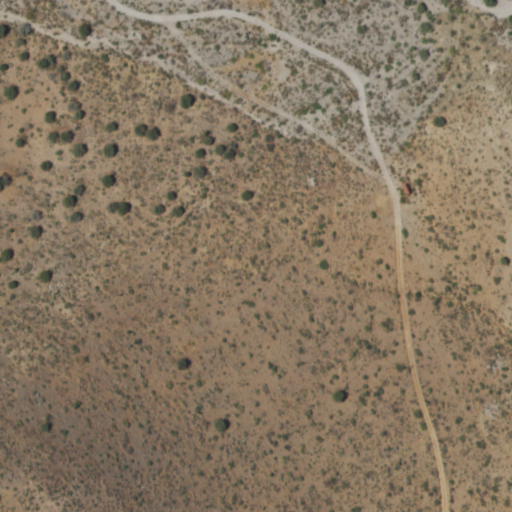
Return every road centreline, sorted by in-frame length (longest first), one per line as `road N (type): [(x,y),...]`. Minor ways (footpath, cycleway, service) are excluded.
road 1 (track): [(444,511),(441,470),(406,338),(395,206),(355,77),(250,18),(220,11),(144,15),(110,0)]
road 2 (track): [(162,17),(215,78),(313,130),(389,184)]
